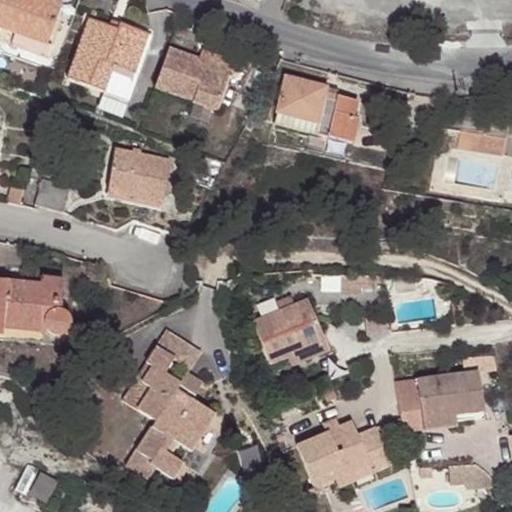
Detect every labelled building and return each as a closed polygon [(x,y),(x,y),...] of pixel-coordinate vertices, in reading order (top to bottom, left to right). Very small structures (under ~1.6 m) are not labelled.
[(0,0),(0,21),(52,42),(61,22),(56,19),(63,0),(0,0)] [(63,73),(97,87),(106,66),(124,74),(142,30),(110,18),(107,26),(85,17),(63,73)] [(0,37),(47,56),(52,42),(0,21),(0,37)] [(124,74),(132,77),(150,33),(142,30),(124,74)] [(170,49),(153,92),(189,106),(192,98),(215,107),(232,66),(196,52),(193,58),(170,49)] [(124,97),(132,77),(124,74),(106,66),(97,87),(124,97)] [(353,141),(359,118),(354,116),(358,99),(340,93),(338,98),(326,94),(328,84),(290,72),(274,117),(306,128),(353,141)] [(210,117),(215,107),(192,98),(189,106),(187,108),(210,117)] [(268,114),(272,103),(263,100),(259,111),(268,114)] [(507,140),(457,132),(454,151),(504,158),(507,140)] [(107,186),(162,193),(169,151),(115,144),(107,186)] [(25,177),(13,172),(6,188),(19,193),(25,177)] [(34,200),(59,209),(70,185),(44,174),(34,200)] [(385,279),(342,277),(341,297),(364,297),(364,290),(375,290),(375,285),(385,284),(385,279)] [(22,287),(59,291),(60,281),(22,278),(22,285),(22,287)] [(55,343),(59,291),(22,287),(22,285),(0,283),(0,329),(38,331),(35,345),(35,356),(37,360),(44,364),(53,366),(60,362),(64,353),(61,347),(55,343)] [(267,363),(322,341),(305,299),(250,321),(267,363)] [(384,316),(365,315),(367,338),(388,335),(384,316)] [(0,342),(35,345),(38,331),(0,329),(0,342)] [(181,446),(182,451),(184,453),(211,417),(189,400),(194,395),(180,383),(165,374),(174,361),(189,371),(201,354),(167,329),(144,361),(150,365),(139,381),(147,387),(144,392),(181,446)] [(327,352),(322,341),(267,363),(271,373),(327,352)] [(144,361),(133,376),(144,392),(147,387),(139,381),(150,365),(144,361)] [(412,380),(418,421),(453,416),(480,411),(474,370),(412,380)] [(203,382),(189,371),(180,383),(194,395),(203,382)] [(144,392),(133,376),(118,398),(132,408),(144,392)] [(173,445),(182,451),(181,446),(144,392),(132,408),(148,420),(117,463),(134,476),(141,465),(169,485),(181,468),(165,456),(173,445)] [(453,416),(418,421),(420,432),(454,427),(453,416)] [(211,417),(184,453),(194,460),(221,424),(211,417)] [(368,475),(388,469),(374,431),(355,437),(349,422),(293,444),(311,486),(364,465),(368,475)] [(476,465),(448,467),(450,487),(466,486),(466,491),(494,489),(493,481),(491,478),(476,465)] [(187,473),(181,468),(169,485),(175,489),(187,473)] [(66,480),(49,469),(37,489),(54,499),(66,480)]
